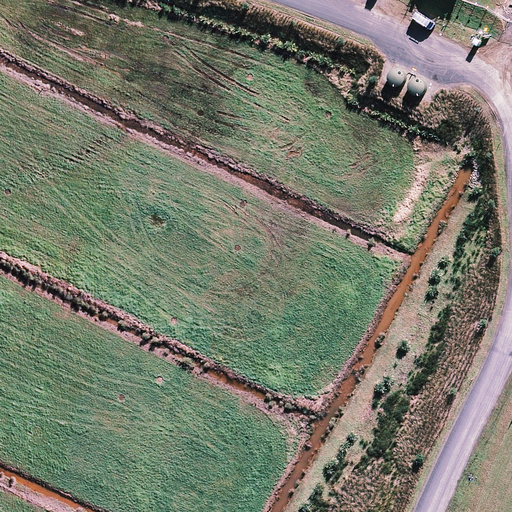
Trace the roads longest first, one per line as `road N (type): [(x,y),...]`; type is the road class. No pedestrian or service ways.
road 1 (residential): [(511,115),(499,90),(456,59),(302,0)]
road 2 (residential): [(430,511),(511,337)]
